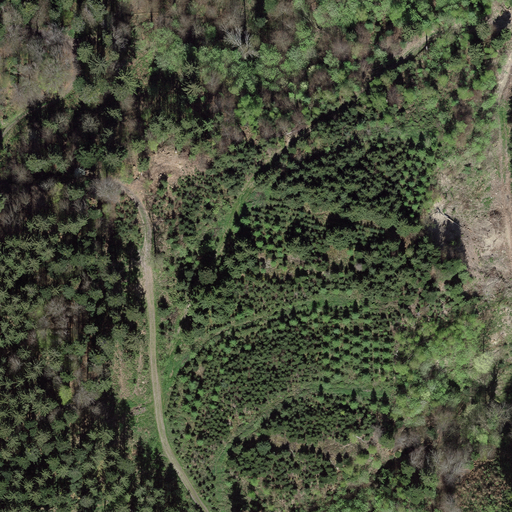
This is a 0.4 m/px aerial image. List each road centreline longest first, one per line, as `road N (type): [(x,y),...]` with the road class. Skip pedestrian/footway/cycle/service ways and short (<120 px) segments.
road 1 (track): [(206,511),(163,448),(150,219),(116,185),(0,182)]
road 2 (track): [(0,140),(20,117),(69,92),(76,67),(70,44),(0,25)]
